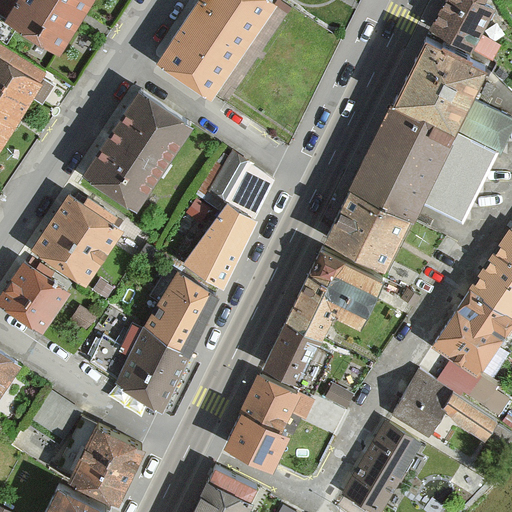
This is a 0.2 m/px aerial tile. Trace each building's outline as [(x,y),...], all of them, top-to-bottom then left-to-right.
[(91,0),(0,0),(0,7),(7,12),(5,16),(60,51),(91,0)] [(203,0),(160,63),(213,103),(277,6),(278,0),(203,0)] [(511,0),(461,0),(447,28),(503,57),(511,39),(511,0)] [(511,76),(435,37),(333,235),(420,279),(454,212),(476,223),(511,153),(511,148),(485,135),(511,81),(511,76)] [(0,146),(47,68),(0,38),(0,146)] [(216,137),(148,85),(88,164),(156,216),(216,137)] [(274,178),(231,146),(191,206),(207,217),(113,384),(162,414),(274,178)] [(145,237),(73,183),(0,281),(0,292),(81,352),(119,302),(105,291),(145,237)] [(425,371),(394,415),(434,441),(449,419),(490,447),(505,425),(499,421),(511,402),(511,396),(487,379),(511,341),(511,235),(435,349),(455,362),(441,382),(425,371)] [(324,246),(232,440),(317,481),(410,287),(324,246)] [(0,393),(22,360),(14,356),(14,354),(0,344),(0,393)] [(146,442),(94,417),(71,467),(78,479),(109,494),(119,498),(146,442)] [(390,424),(348,495),(376,511),(389,511),(428,447),(390,424)] [(218,466),(193,511),(295,511),(297,508),(218,466)] [(111,511),(114,506),(59,478),(42,511),(111,511)] [(14,511),(15,511),(0,503),(0,511),(14,511)]
